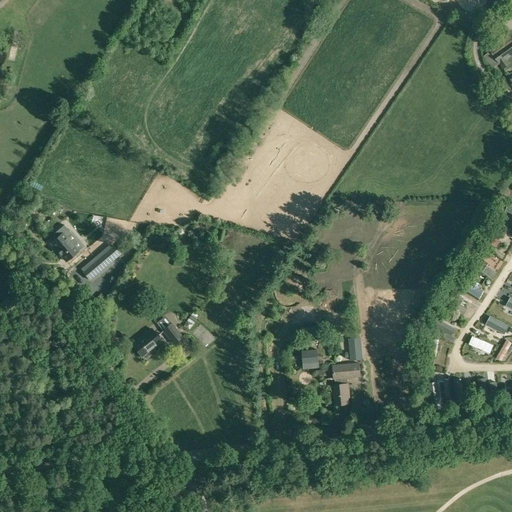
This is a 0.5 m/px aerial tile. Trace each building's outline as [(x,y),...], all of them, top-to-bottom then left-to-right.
[(499,63),(500,65),(511,56),(511,37),(507,31),(487,46),(491,51),(484,56),(492,69),(499,63)] [(511,215),(506,211),(502,218),(511,224),(511,215)] [(385,212),(382,217),(380,221),(386,224),(389,217),(391,214),(385,212)] [(55,232),(59,236),(50,243),(66,261),(78,251),(78,250),(65,236),(70,232),(64,225),(55,232)] [(499,226),(487,245),(493,249),(505,231),(499,226)] [(119,254),(114,247),(83,273),(89,280),(119,254)] [(478,259),(473,266),(490,278),(495,271),(478,259)] [(466,280),(461,288),(479,298),(484,291),(477,287),(473,284),(466,280)] [(459,303),(470,310),(474,304),(462,297),(459,303)] [(455,302),(452,307),(466,316),(469,310),(455,302)] [(511,310),(501,304),(497,311),(511,319),(511,310)] [(490,318),(486,325),(503,334),(506,327),(490,318)] [(437,319),(433,326),(451,336),(454,329),(437,319)] [(183,337),(171,322),(162,330),(173,345),(183,337)] [(133,345),(141,356),(161,341),(151,329),(137,339),(138,341),(133,345)] [(473,337),(469,345),(490,354),(494,346),(473,337)] [(431,339),(427,358),(435,360),(437,351),(438,345),(439,340),(431,339)] [(506,340),(497,357),(502,360),(507,350),(509,347),(511,343),(506,340)] [(302,351),(303,363),(318,361),(317,350),(302,351)] [(348,383),(347,383),(347,378),(361,377),(360,362),(332,365),(333,379),(335,379),(335,385),(333,385),(335,405),(349,404),(348,397),(349,397),(348,383)] [(485,378),(477,379),(481,401),(488,400),(485,378)] [(461,379),(453,380),(456,402),(464,401),(461,379)] [(436,382),(428,383),(431,405),(439,403),(436,382)]
